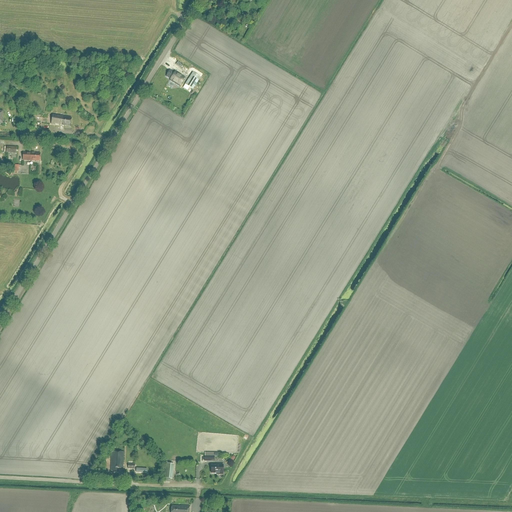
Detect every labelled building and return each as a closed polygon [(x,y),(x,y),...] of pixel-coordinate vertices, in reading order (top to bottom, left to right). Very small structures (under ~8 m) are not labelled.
[(170,80),(169,81),(179,87),(185,78),(175,72),(174,73),(170,70),(166,77),(170,80)] [(193,73),(185,85),(193,90),(201,78),(193,73)] [(70,127),(71,118),(63,117),(52,115),(51,124),(60,126),(60,125),(70,127)] [(6,153),(10,153),(10,156),(14,156),(14,154),(16,154),(16,147),(6,146),(6,153)] [(23,153),(23,160),(40,161),(40,154),(34,153),(34,154),(32,154),(32,153),(23,153)] [(123,452),(111,452),(110,471),(112,471),(112,473),(118,473),(118,468),(123,469),(123,452)] [(218,453),(205,453),(205,462),(214,462),(215,456),(218,457),(218,453)] [(172,462),(167,462),(167,464),(166,464),(164,479),(171,479),(173,465),(172,465),(172,462)] [(223,466),(211,465),(211,473),(223,474),(223,466)]
